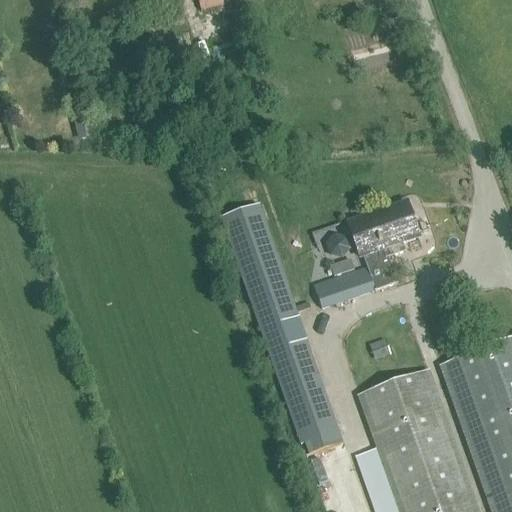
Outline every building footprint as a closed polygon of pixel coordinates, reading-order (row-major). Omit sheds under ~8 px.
[(78,142),(95,138),(89,114),(72,119),(78,142)] [(305,445),(309,457),(306,458),(325,511),(384,511),(359,440),(342,445),(259,207),(221,220),(301,447),(305,445)] [(419,239),(408,208),(384,217),(382,213),(348,225),(360,259),(363,258),(367,269),(314,288),(322,311),(397,285),(389,262),(387,263),(386,259),(405,253),(402,245),(419,239)] [(354,272),(350,262),(331,269),(334,279),(354,272)] [(511,511),(511,344),(442,369),(492,511),(511,511)] [(366,354),(370,364),(380,361),(376,351),(366,354)] [(477,511),(429,374),(357,399),(397,511),(477,511)]
